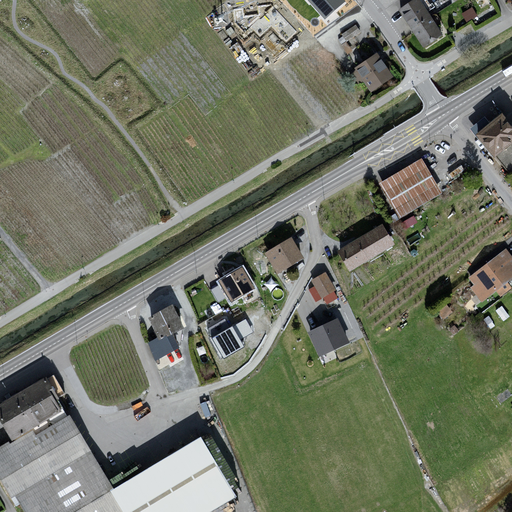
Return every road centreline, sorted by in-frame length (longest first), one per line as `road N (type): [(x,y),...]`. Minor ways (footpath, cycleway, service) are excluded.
road 1 (residential): [(0,321),(418,74)]
road 2 (residential): [(164,414),(256,366),(317,251),(305,196)]
road 3 (secondary): [(124,308),(305,196)]
road 4 (residential): [(52,351),(104,445),(164,414)]
road 5 (secondary): [(305,196),(443,116)]
